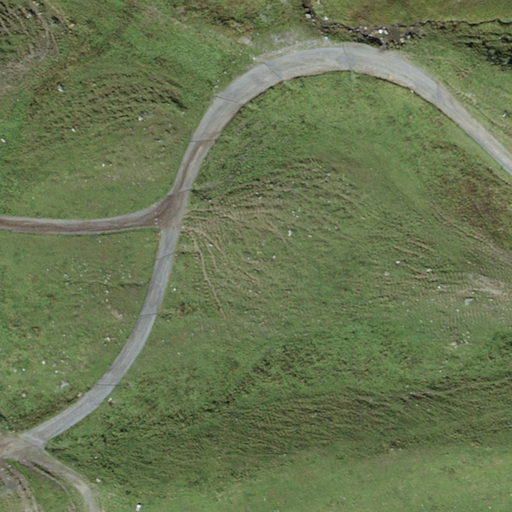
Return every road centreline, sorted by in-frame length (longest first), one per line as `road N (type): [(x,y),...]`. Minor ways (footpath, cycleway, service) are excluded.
road 1 (track): [(511,160),(407,69),(321,53),(234,98),(176,208),(144,323),(126,357),(72,417),(22,443)]
road 2 (track): [(176,208),(112,223),(0,220)]
